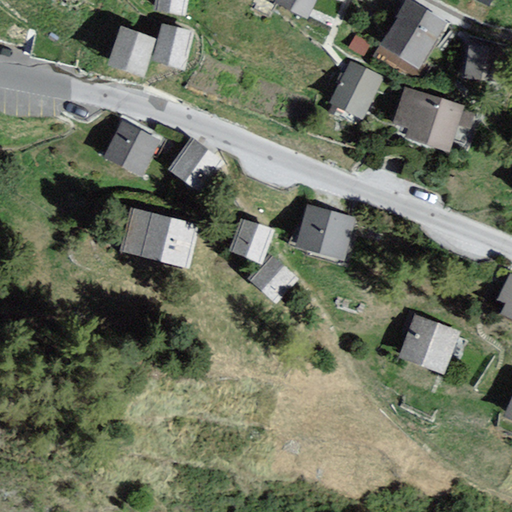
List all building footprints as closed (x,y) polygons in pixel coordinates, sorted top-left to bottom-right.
[(178,0),(149,0),(147,16),(174,21),(178,0)] [(300,0),(252,0),(287,22),(300,0)] [(434,25),(394,4),(366,56),(405,77),(434,25)] [(178,38),(150,29),(138,65),(166,74),(178,38)] [(136,40),(107,30),(92,72),(121,82),(136,40)] [(486,56),(461,48),(452,77),(477,84),(486,56)] [(375,83),(341,65),(319,105),(353,123),(375,83)] [(455,111),(395,89),(379,135),(439,156),(455,111)] [(151,143),(115,123),(93,160),(129,181),(151,143)] [(511,186),(503,201),(511,207),(511,186)] [(341,222),(297,208),(283,251),(327,265),(341,222)] [(183,230),(125,215),(114,255),(172,270),(183,230)] [(258,238),(228,223),(212,257),(242,271),(258,238)] [(286,281),(265,258),(236,285),(258,307),(286,281)] [(511,283),(502,279),(481,319),(511,335),(511,283)] [(448,332),(406,316),(389,362),(431,378),(448,332)] [(511,389),(496,419),(511,427),(511,389)]
